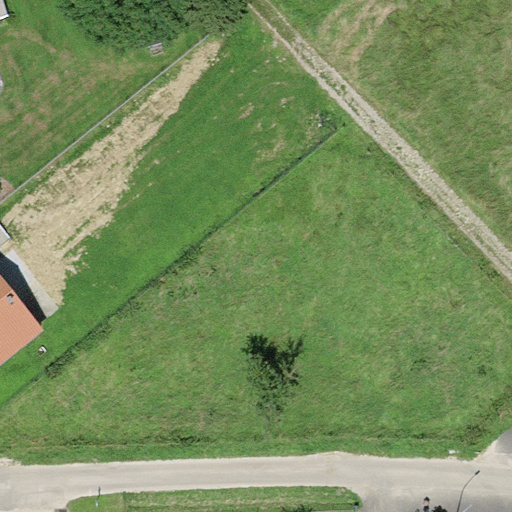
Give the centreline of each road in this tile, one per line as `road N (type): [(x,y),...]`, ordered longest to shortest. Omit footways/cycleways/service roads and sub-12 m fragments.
road 1 (residential): [(511,481),(439,471),(0,491)]
road 2 (track): [(239,0),(511,265)]
